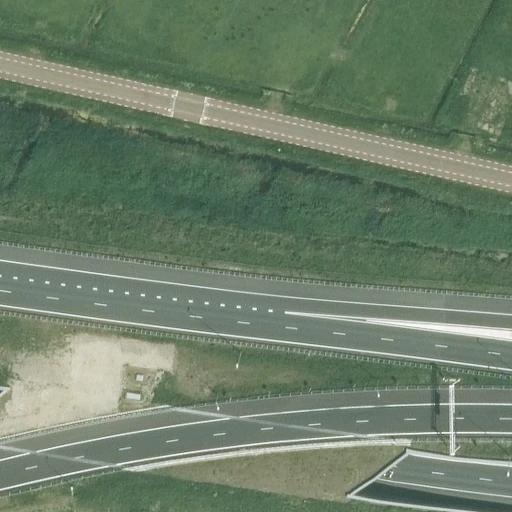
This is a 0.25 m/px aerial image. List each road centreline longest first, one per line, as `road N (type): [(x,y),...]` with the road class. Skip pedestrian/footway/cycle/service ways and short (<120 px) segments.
road 1 (unclassified): [(511,181),(0,65)]
road 2 (motorway): [(0,406),(511,481)]
road 3 (motorway): [(511,417),(290,426),(0,474)]
road 4 (motorway): [(278,327),(0,290)]
road 5 (motorway): [(511,357),(278,327)]
road 6 (motorway): [(511,329),(278,327)]
